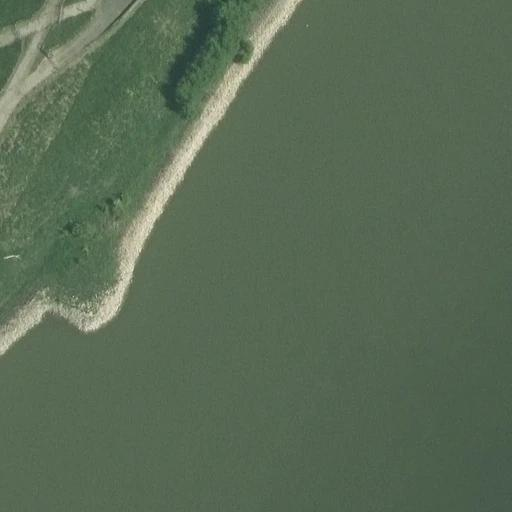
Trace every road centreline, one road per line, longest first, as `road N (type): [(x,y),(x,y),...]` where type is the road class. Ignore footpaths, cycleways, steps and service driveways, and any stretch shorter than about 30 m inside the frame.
road 1 (track): [(0,118),(130,0)]
road 2 (track): [(0,49),(128,3)]
road 3 (track): [(0,122),(59,0)]
